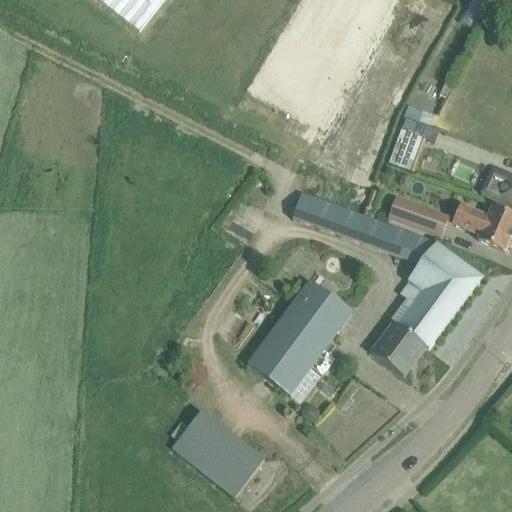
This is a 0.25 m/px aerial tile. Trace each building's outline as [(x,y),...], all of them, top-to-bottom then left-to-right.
[(94,0),(139,34),(165,0),(94,0)] [(400,132),(388,167),(413,175),(425,141),(400,132)] [(493,170),(482,194),(497,201),(496,204),(511,211),(511,175),(510,174),(509,177),(493,170)] [(483,280),(467,268),(436,245),(385,225),(303,196),(293,223),(373,252),(418,269),(408,282),(409,283),(400,296),(408,302),(393,322),(395,324),(372,355),(403,379),(426,349),(429,352),(483,280)] [(442,240),(449,220),(396,201),(388,221),(442,240)] [(511,237),(511,218),(501,213),(493,210),(488,220),(461,208),(454,225),(481,237),(478,242),(487,246),(505,254),(511,237)] [(290,400),(352,319),(307,286),(246,367),(290,400)] [(265,463),(249,450),(202,413),(189,429),(182,423),(171,437),(178,443),(172,450),(235,500),(265,463)]
